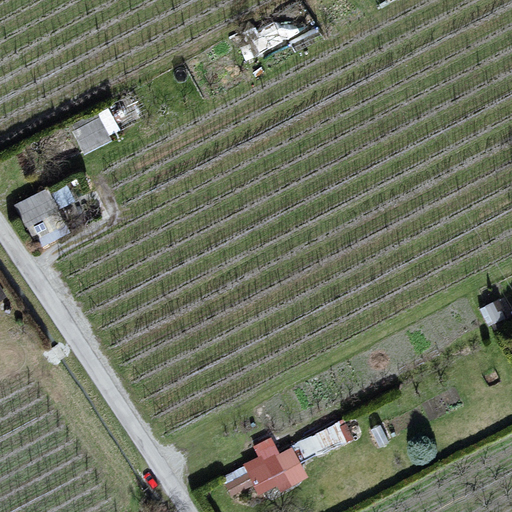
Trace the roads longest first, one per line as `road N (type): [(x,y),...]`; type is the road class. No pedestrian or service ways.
road 1 (unclassified): [(193,511),(0,222)]
road 2 (track): [(94,168),(114,216),(29,266)]
